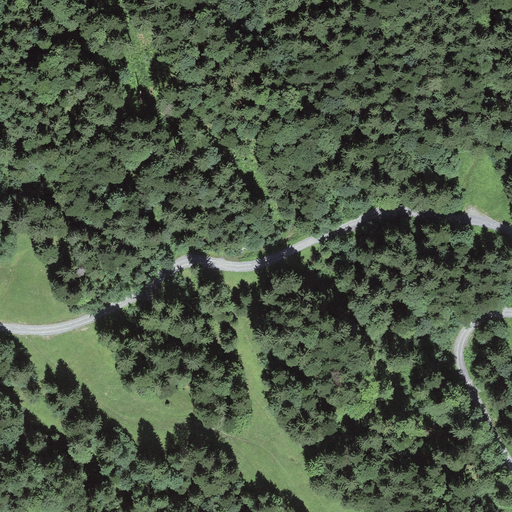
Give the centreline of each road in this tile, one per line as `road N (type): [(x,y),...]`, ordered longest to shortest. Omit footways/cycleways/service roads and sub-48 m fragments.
road 1 (track): [(511,232),(379,212),(251,264),(185,260),(72,324),(0,327)]
road 2 (track): [(511,470),(461,365),(472,323),(511,313)]
